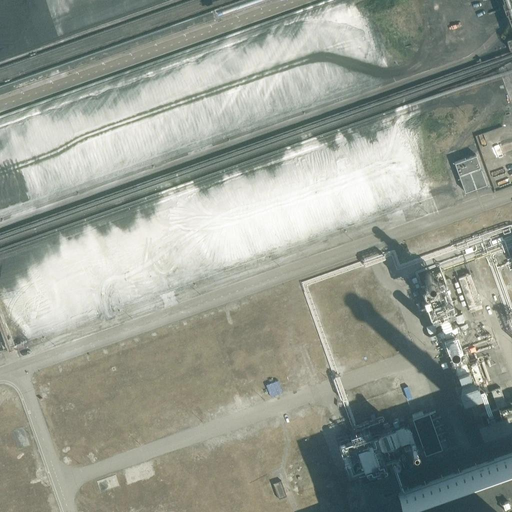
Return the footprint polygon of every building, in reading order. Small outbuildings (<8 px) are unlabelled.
[(464,192),(486,184),(475,155),(454,163),(464,192)] [(440,268),(418,268),(460,401),(482,394),(478,381),(484,379),(480,367),(484,365),(483,362),(485,361),(485,357),(483,350),(492,347),(477,347),(476,344),(460,349),(460,343),(456,332),(464,330),(464,318),(461,308),(455,310),(454,306),(455,305),(443,269),(443,278),(440,268)] [(471,310),(482,306),(470,273),(459,277),(471,310)] [(430,413),(438,433),(445,430),(436,410),(430,413)] [(414,418),(425,454),(442,449),(430,412),(414,418)] [(369,431),(339,438),(349,478),(388,469),(387,464),(408,459),(410,466),(416,465),(415,458),(424,456),(416,423),(369,434),(369,431)] [(278,499),(286,496),(281,481),(275,483),(273,483),(278,499)] [(511,511),(511,490),(488,498),(487,497),(443,511),(511,511)]
